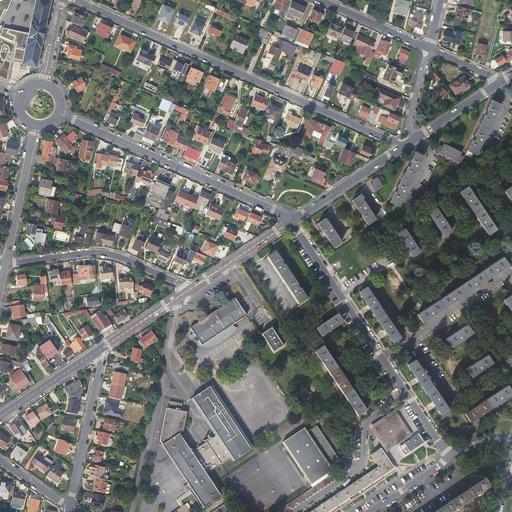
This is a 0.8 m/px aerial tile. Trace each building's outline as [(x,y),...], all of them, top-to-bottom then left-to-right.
[(15,0),(20,2),(20,0),(0,0),(0,17),(3,10),(6,11),(11,0),(15,0)] [(23,61),(22,64),(37,67),(51,1),(49,0),(35,0),(28,38),(23,61)] [(223,0),(219,0),(216,8),(220,10),(225,1),(223,0)] [(276,0),(276,1),(277,1),(274,8),(283,12),(286,5),(285,5),(287,0),(276,0)] [(396,0),(394,12),(407,16),(410,2),(402,0),(396,0)] [(473,0),(459,0),(459,2),(460,3),(459,6),(466,8),(467,5),(472,6),(473,0)] [(305,7),(292,1),(287,11),(288,11),(286,16),(292,18),(293,16),(300,19),(305,7)] [(173,9),(163,5),(158,16),(164,19),(163,21),(167,23),(173,9)] [(468,14),(469,9),(466,8),(459,6),(457,6),(456,11),(457,11),(455,18),(466,21),(468,14)] [(238,19),(239,18),(232,15),(220,10),(216,8),(214,11),(235,21),(236,19),(238,19)] [(313,10),(309,19),(318,23),(322,14),(313,10)] [(75,13),(71,22),(78,25),(82,27),(86,18),(75,13)] [(188,18),(178,13),(174,24),(180,27),(181,25),(184,27),(188,18)] [(421,29),(422,26),(420,24),(422,19),(424,16),(418,13),(416,17),(413,16),(411,20),(409,19),(408,23),(421,29)] [(260,28),(264,30),(267,23),(258,19),(255,25),(260,28)] [(199,36),(204,24),(194,20),(189,32),(199,36)] [(333,37),(338,38),(342,27),(331,22),(325,36),(330,39),(328,42),(330,43),(333,37)] [(100,23),(95,33),(107,38),(111,28),(100,23)] [(221,32),(220,31),(221,29),(212,25),(210,27),(208,31),(219,36),(221,32)] [(280,34),(279,36),(292,42),(295,43),(301,29),(298,28),(297,30),(286,25),(282,35),(280,34)] [(87,32),(72,26),(68,35),(83,41),(86,42),(88,37),(85,36),(87,32)] [(4,27),(0,34),(0,35),(16,43),(13,59),(23,61),(28,38),(4,27)] [(262,42),(266,44),(271,33),(264,30),(260,28),(258,31),(259,32),(258,34),(261,38),(262,40),(262,42)] [(340,39),(349,43),(352,37),(354,32),(345,28),(340,39)] [(238,29),(231,45),(239,48),(238,50),(244,53),(249,41),(238,36),(240,31),(238,29)] [(313,34),(301,29),(295,43),(301,46),(303,47),(306,48),(307,48),(313,34)] [(462,32),(455,31),(454,34),(444,32),(442,40),(452,42),(452,41),(459,43),(462,32)] [(511,32),(509,33),(504,33),(503,33),(503,43),(511,42),(511,32)] [(369,39),(358,34),(354,43),(362,47),(360,53),(369,57),(375,44),(374,43),(372,42),(370,42),(368,41),(369,39)] [(0,78),(8,82),(13,59),(16,43),(0,35),(0,78)] [(120,36),(115,45),(130,52),(134,42),(126,38),(125,38),(120,36)] [(390,43),(381,39),(375,51),(373,57),(378,59),(381,54),(378,52),(379,50),(383,52),(382,54),(386,56),(389,48),(388,47),(390,43)] [(279,40),(276,48),(272,46),(269,52),(278,56),(281,50),(292,55),(296,47),(279,40)] [(486,45),(477,43),(475,54),(484,56),(486,45)] [(68,45),(67,51),(69,51),(67,57),(79,59),(81,50),(76,49),(76,46),(68,45)] [(303,55),(306,48),(303,47),(301,46),(298,53),(303,55)] [(401,48),(398,53),(400,53),(398,58),(402,60),(401,63),(404,64),(410,53),(401,48)] [(507,62),(511,58),(511,48),(510,50),(511,52),(503,57),(502,56),(495,60),(499,66),(506,61),(507,62)] [(147,52),(141,49),(136,60),(149,66),(153,56),(147,53),(147,52)] [(156,65),(168,71),(168,69),(172,62),(166,59),(165,60),(160,58),(156,65)] [(185,64),(173,58),(172,62),(168,69),(172,71),(173,70),(180,73),(177,80),(181,82),(189,64),(185,63),(185,64)] [(329,71),(340,75),(341,72),(345,63),(344,63),(341,61),(338,60),(334,59),(333,62),(329,71)] [(121,73),(101,64),(100,66),(99,68),(107,70),(118,78),(121,73)] [(400,76),(403,70),(402,70),(394,66),(391,65),(389,64),(383,78),(393,83),(397,74),(400,76)] [(295,77),(299,79),(299,77),(302,78),(306,80),(310,71),(300,66),(295,77)] [(203,73),(191,68),(187,77),(199,82),(203,73)] [(377,77),(366,72),(363,77),(375,82),(377,77)] [(314,86),(313,87),(318,90),(323,79),(322,79),(323,75),(320,74),(318,77),(314,75),(310,84),(314,86)] [(219,80),(210,76),(205,87),(206,87),(204,92),(207,93),(209,89),(214,91),(219,80)] [(86,87),(81,77),(71,82),(76,89),(75,91),(76,92),(77,92),(86,87)] [(464,77),(450,85),(456,94),(469,85),(464,77)] [(228,80),(225,79),(222,87),(219,86),(217,89),(223,92),(228,80)] [(323,97),(329,99),(334,87),(328,84),(324,95),(323,97)] [(349,97),(354,99),(355,96),(357,91),(342,84),(338,92),(349,97)] [(440,86),(433,94),(441,101),(448,93),(440,86)] [(400,98),(377,87),(374,94),(386,100),(383,105),(394,110),(400,98)] [(121,89),(118,88),(112,101),(115,102),(121,89)] [(163,94),(161,98),(172,103),(174,99),(163,94)] [(228,115),(236,98),(227,94),(219,111),(228,115)] [(259,96),(255,95),(251,104),(265,110),(266,107),(269,101),(262,98),(261,98),(258,97),(259,96)] [(486,134),(489,129),(501,104),(493,100),(488,110),(489,111),(488,113),(487,115),(486,114),(475,136),(476,136),(475,138),(474,140),(473,140),(466,154),(471,157),(473,153),(477,154),(486,134)] [(113,111),(116,103),(115,102),(112,101),(104,119),(117,125),(121,115),(113,111)] [(176,109),(188,114),(189,111),(188,110),(175,104),(173,109),(175,110),(176,109)] [(280,109),(271,105),(266,116),(275,120),(280,109)] [(373,113),(377,115),(379,110),(380,108),(373,105),(371,110),(373,111),(373,113)] [(367,118),(371,110),(362,106),(358,114),(367,118)] [(248,111),(241,107),(235,121),(242,124),(248,111)] [(136,108),(134,112),(129,125),(134,127),(136,124),(142,127),(148,113),(136,108)] [(300,119),(291,115),(292,113),(288,111),(281,126),(288,129),(289,126),(296,129),(300,119)] [(394,129),(400,117),(390,112),(387,118),(385,118),(385,117),(381,115),(378,121),(385,124),(394,129)] [(226,126),(231,129),(234,121),(229,119),(226,126)] [(317,143),(323,146),(323,145),(325,139),(331,127),(326,125),(325,127),(322,126),(323,124),(319,123),(319,124),(311,120),(304,135),(310,137),(312,134),(317,136),(319,131),(322,132),(317,143)] [(8,129),(5,122),(0,124),(0,139),(9,138),(7,135),(8,135),(6,130),(8,129)] [(160,128),(148,123),(147,126),(143,136),(154,140),(160,128)] [(136,133),(133,138),(140,141),(143,136),(147,126),(145,125),(142,131),(139,130),(138,134),(136,133)] [(160,139),(174,145),(177,138),(179,134),(169,129),(170,127),(166,125),(160,139)] [(210,133),(198,128),(199,126),(198,125),(195,131),(197,132),(194,139),(206,143),(210,133)] [(335,126),(332,125),(331,127),(325,139),(328,141),(332,133),(332,132),(335,126)] [(244,127),(241,134),(243,135),(247,137),(250,130),(244,127)] [(64,134),(59,138),(59,139),(69,150),(72,153),(73,151),(71,149),(73,147),(70,144),(72,143),(70,140),(76,135),(73,131),(67,137),(64,134)] [(339,134),(335,143),(345,147),(348,139),(339,134)] [(225,143),(212,137),(208,147),(220,153),(225,143)] [(66,153),(69,150),(59,139),(59,138),(55,141),(66,153)] [(174,145),(186,150),(187,146),(189,143),(177,138),(174,145)] [(258,139),(252,153),(256,155),(257,153),(259,154),(261,153),(264,151),(268,153),(271,146),(265,144),(264,145),(261,143),(262,140),(258,139)] [(331,149),(333,143),(328,141),(325,139),(323,145),(331,149)] [(45,140),(42,154),(43,155),(54,157),(56,148),(52,147),(53,142),(45,140)] [(93,142),(82,140),(78,157),(89,159),(93,142)] [(19,147),(17,146),(18,142),(12,141),(12,144),(7,143),(5,153),(11,155),(13,155),(15,155),(15,153),(18,154),(19,147)] [(464,157),(461,155),(460,155),(462,152),(444,144),(443,146),(442,146),(439,145),(437,150),(461,162),(464,157)] [(363,145),(360,152),(368,156),(370,152),(369,151),(370,148),(363,145)] [(201,152),(187,146),(186,150),(182,159),(185,161),(195,165),(201,152)] [(304,150),(296,146),(294,149),(293,153),(299,156),(303,157),(303,158),(315,163),(316,160),(318,157),(316,156),(315,159),(302,153),(304,150)] [(350,166),(354,158),(353,157),(355,153),(343,148),(338,160),(350,166)] [(331,153),(325,150),(321,158),(327,161),(331,153)] [(412,181),(425,156),(416,151),(411,162),(412,162),(411,164),(410,166),(409,166),(398,187),(399,188),(398,190),(397,192),(396,191),(391,202),(399,206),(412,181)] [(0,165),(8,167),(11,155),(5,153),(1,152),(0,155),(0,165)] [(108,156),(95,153),(93,162),(97,163),(96,166),(101,167),(101,165),(106,165),(106,164),(108,156)] [(115,169),(121,170),(124,158),(118,157),(118,156),(109,154),(108,156),(106,164),(116,166),(115,169)] [(273,157),(264,176),(271,179),(275,169),(281,172),(285,163),(273,157)] [(66,171),(69,160),(60,158),(58,169),(66,171)] [(235,165),(221,158),(218,166),(224,169),(223,170),(231,174),(235,165)] [(125,171),(137,174),(138,170),(139,165),(130,163),(130,162),(127,161),(125,171)] [(0,165),(0,166),(0,178),(7,180),(8,176),(7,176),(9,167),(8,167),(0,165)] [(325,173),(315,169),(312,177),(313,178),(312,181),(321,185),(323,182),(321,181),(325,173)] [(139,181),(151,185),(155,173),(151,171),(150,174),(147,172),(143,171),(142,172),(138,170),(137,174),(134,181),(138,183),(139,181)] [(243,179),(253,183),(257,174),(247,170),(243,179)] [(376,191),(384,186),(378,177),(373,180),(374,181),(375,182),(372,184),(376,191)] [(52,182),(40,179),(38,189),(40,189),(39,193),(49,196),(54,197),(56,187),(51,186),(52,182)] [(153,191),(165,197),(168,190),(170,185),(157,179),(152,191),(153,191)] [(459,192),(474,214),(483,208),(468,186),(459,192)] [(174,193),(168,190),(165,197),(160,208),(166,210),(174,193)] [(148,202),(160,208),(165,197),(153,191),(148,202)] [(185,193),(179,191),(175,200),(184,204),(188,195),(189,193),(185,192),(185,193)] [(211,195),(201,191),(198,197),(194,207),(199,209),(202,202),(206,204),(211,195)] [(140,194),(134,192),(131,198),(138,200),(140,194)] [(65,197),(64,202),(70,203),(74,204),(74,203),(75,196),(72,195),(72,198),(65,197)] [(194,197),(188,195),(184,204),(193,208),(194,207),(198,197),(194,196),(194,197)] [(368,224),(376,218),(360,195),(352,200),(359,210),(360,210),(361,211),(363,213),(362,214),(368,224)] [(47,199),(44,212),(56,215),(59,201),(47,199)] [(224,210),(210,204),(206,214),(219,220),(224,210)] [(444,235),(452,230),(436,207),(428,212),(432,218),(444,235)] [(474,214),(489,237),(498,231),(483,208),(474,214)] [(244,221),(240,229),(243,230),(247,221),(249,215),(247,214),(247,213),(238,209),(235,216),(244,221)] [(169,215),(159,210),(156,217),(166,221),(169,215)] [(262,218),(250,212),(249,215),(247,221),(258,226),(262,218)] [(62,230),(65,216),(57,215),(56,218),(53,217),(52,225),(55,225),(54,228),(62,230)] [(176,218),(169,215),(166,221),(169,222),(173,224),(176,218)] [(342,241),(326,218),(318,223),(325,233),(326,232),(327,234),(328,236),(327,237),(334,247),(342,241)] [(125,237),(124,239),(127,240),(133,221),(127,219),(125,227),(122,226),(119,235),(125,237)] [(82,223),(79,238),(75,237),(74,242),(89,244),(91,235),(93,223),(88,222),(88,224),(82,223)] [(36,228),(37,225),(29,223),(28,223),(26,232),(31,233),(30,236),(35,237),(34,240),(40,241),(41,233),(42,229),(36,228)] [(113,230),(119,233),(121,225),(115,223),(113,230)] [(237,232),(234,230),(234,229),(232,228),(231,229),(228,227),(224,236),(233,240),(237,232)] [(397,233),(405,245),(413,256),(421,251),(405,228),(397,233)] [(113,236),(98,232),(95,242),(111,246),(113,236)] [(145,248),(156,252),(159,247),(161,241),(151,236),(145,248)] [(132,248),(140,251),(144,243),(136,239),(132,248)] [(217,246),(207,242),(203,251),(213,256),(217,246)] [(169,254),(161,250),(162,248),(159,247),(156,252),(155,255),(158,257),(166,261),(169,254)] [(192,258),(196,251),(190,249),(187,255),(185,261),(190,263),(192,258)] [(173,260),(183,264),(185,261),(187,255),(178,251),(173,260)] [(201,264),(206,256),(196,251),(192,258),(201,264)] [(294,278),(292,275),(285,265),(284,266),(283,264),(282,262),(283,262),(276,252),(268,257),(276,269),(284,280),(291,292),(299,304),(307,298),(301,288),(300,289),(298,287),(297,286),(298,285),(294,278)] [(505,259),(483,273),(489,282),(510,268),(505,259)] [(80,279),(85,279),(96,278),(95,266),(82,267),(82,269),(79,269),(80,279)] [(105,267),(100,268),(101,279),(113,278),(113,277),(112,268),(105,268),(105,267)] [(50,282),(60,280),(59,273),(59,269),(54,270),(54,272),(49,272),(50,282)] [(70,272),(59,273),(60,280),(61,286),(72,284),(70,272)] [(483,273),(461,288),(467,296),(489,282),(483,273)] [(27,284),(26,274),(17,276),(18,285),(27,284)] [(134,287),(133,277),(124,279),(118,279),(120,289),(122,289),(134,287)] [(141,287),(139,285),(137,290),(143,293),(143,295),(145,297),(146,295),(150,296),(154,288),(143,283),(141,287)] [(43,293),(48,292),(47,284),(42,285),(35,286),(35,301),(43,301),(43,293)] [(368,287),(359,293),(376,318),(385,312),(368,287)] [(440,302),(446,311),(467,296),(461,288),(440,302)] [(88,306),(100,305),(99,297),(87,299),(88,306)] [(239,304),(235,299),(191,328),(202,344),(246,315),(239,304)] [(440,302),(417,317),(423,326),(446,311),(440,302)] [(25,316),(24,305),(21,305),(14,306),(13,306),(14,317),(25,316)] [(92,317),(87,310),(81,311),(88,321),(92,318),(103,334),(113,327),(108,320),(106,320),(100,311),(92,317)] [(114,317),(118,323),(127,317),(124,312),(125,312),(124,310),(114,317)] [(402,338),(385,312),(376,318),(394,344),(402,338)] [(344,322),(338,314),(317,328),(322,336),(344,322)] [(47,326),(52,322),(48,316),(46,316),(34,318),(38,324),(45,323),(47,326)] [(17,340),(20,327),(10,324),(7,338),(17,340)] [(454,333),(446,338),(451,346),(473,332),(467,324),(454,333)] [(93,335),(87,326),(79,331),(85,340),(93,335)] [(262,334),(266,340),(268,338),(276,334),(272,328),(262,334)] [(45,329),(42,330),(50,341),(58,352),(58,353),(60,352),(59,350),(63,348),(54,336),(53,336),(51,334),(49,335),(47,332),(49,331),(48,329),(46,330),(45,329)] [(152,332),(138,342),(143,349),(157,340),(152,332)] [(284,346),(276,334),(268,338),(266,340),(274,352),(284,346)] [(74,353),(85,346),(79,337),(76,339),(71,345),(69,341),(67,342),(67,341),(66,342),(67,343),(69,347),(70,346),(74,353)] [(48,359),(58,352),(50,341),(40,348),(48,359)] [(47,366),(51,364),(48,359),(40,348),(37,343),(33,347),(31,351),(34,352),(36,350),(39,355),(38,355),(43,363),(42,364),(44,367),(47,365),(47,366)] [(69,347),(67,343),(65,344),(68,348),(62,352),(66,357),(69,355),(70,356),(73,354),(69,347)] [(14,356),(16,348),(3,345),(1,353),(14,356)] [(323,346),(315,351),(329,373),(338,367),(323,346)] [(142,351),(134,349),(131,360),(140,362),(140,359),(142,351)] [(488,354),(474,363),(466,368),(471,377),(493,362),(488,354)] [(27,359),(26,358),(22,363),(28,372),(32,369),(27,362),(28,361),(27,359)] [(0,371),(7,373),(9,363),(0,360),(0,371)] [(416,360),(408,365),(425,391),(433,385),(416,360)] [(14,392),(33,379),(28,372),(22,363),(13,361),(8,384),(14,392)] [(352,389),(338,367),(329,373),(344,394),(352,389)] [(131,383),(133,376),(115,372),(112,384),(122,386),(123,381),(131,383)] [(68,386),(64,388),(70,398),(79,400),(82,385),(79,381),(77,382),(74,384),(73,383),(68,387),(68,386)] [(124,386),(122,386),(112,384),(111,388),(112,388),(111,392),(110,392),(109,398),(121,400),(124,386)] [(488,398),(493,407),(511,394),(511,387),(509,384),(488,398)] [(450,411),(433,385),(425,391),(442,416),(450,411)] [(252,449),(212,391),(210,387),(193,398),(198,406),(218,435),(198,448),(192,453),(190,449),(179,433),(184,431),(188,412),(187,412),(187,410),(182,409),(183,404),(171,401),(169,408),(167,408),(160,440),(163,444),(162,445),(188,483),(184,486),(188,492),(192,489),(194,492),(204,507),(221,496),(209,478),(252,449)] [(367,411),(352,389),(344,394),(358,417),(367,411)] [(77,413),(79,400),(70,398),(68,411),(77,413)] [(470,421),(493,407),(488,398),(465,413),(470,421)] [(106,414),(116,416),(119,403),(109,401),(108,406),(105,405),(104,410),(107,411),(106,414)] [(51,414),(46,404),(37,410),(42,419),(51,414)] [(370,427),(387,451),(410,435),(394,411),(370,427)] [(31,426),(39,421),(33,412),(25,417),(31,426)] [(115,431),(117,421),(106,419),(104,428),(115,431)] [(70,421),(64,420),(62,429),(73,432),(75,422),(70,421)] [(18,438),(26,433),(19,422),(11,427),(18,438)] [(304,428),(282,443),(310,485),(332,470),(329,466),(339,459),(338,458),(340,457),(320,426),(318,427),(317,426),(307,433),(304,428)] [(106,445),(108,438),(110,438),(110,434),(99,432),(98,436),(97,435),(96,440),(100,441),(100,444),(106,445)] [(0,445),(4,448),(10,440),(0,433),(0,445)] [(424,442),(418,434),(412,438),(400,447),(405,455),(424,442)] [(66,455),(70,444),(60,440),(55,451),(66,455)] [(17,446),(11,454),(21,461),(27,453),(17,446)] [(328,511),(339,505),(366,486),(388,472),(394,468),(381,449),(371,455),(378,467),(357,481),(337,494),(311,511),(310,511),(328,511)] [(94,453),(93,462),(100,463),(103,453),(96,451),(96,453),(94,453)] [(46,472),(51,464),(44,460),(37,455),(32,462),(46,472)] [(91,465),(89,477),(95,478),(102,480),(105,470),(105,468),(91,465)] [(64,473),(53,466),(47,475),(54,479),(53,481),(57,483),(64,473)] [(342,474),(335,472),(303,494),(278,511),(281,511),(287,511),(288,510),(290,511),(292,508),(294,509),(295,506),(297,506),(299,503),(301,504),(303,501),(305,501),(306,499),(308,499),(310,496),(312,497),(313,494),(315,494),(317,491),(319,492),(321,489),(322,489),(324,487),(326,487),(327,484),(330,485),(331,482),(333,482),(335,480),(337,480),(338,477),(340,478),(342,474)] [(106,486),(108,481),(105,480),(102,480),(95,478),(94,482),(96,483),(94,491),(109,494),(111,487),(106,486)] [(483,479),(462,493),(468,502),(489,488),(483,479)] [(11,483),(6,482),(1,481),(0,483),(0,484),(0,496),(8,498),(11,483)] [(192,489),(176,499),(181,507),(173,511),(182,511),(188,509),(185,505),(184,505),(181,500),(194,492),(192,489)] [(21,491),(17,490),(14,490),(12,499),(11,506),(22,509),(24,500),(26,492),(21,491)] [(462,493),(440,508),(442,511),(452,511),(468,502),(462,493)] [(101,509),(104,496),(93,494),(92,499),(93,499),(92,508),(101,509)] [(36,511),(39,501),(31,499),(28,510),(29,510),(28,511),(35,511),(36,511)]
